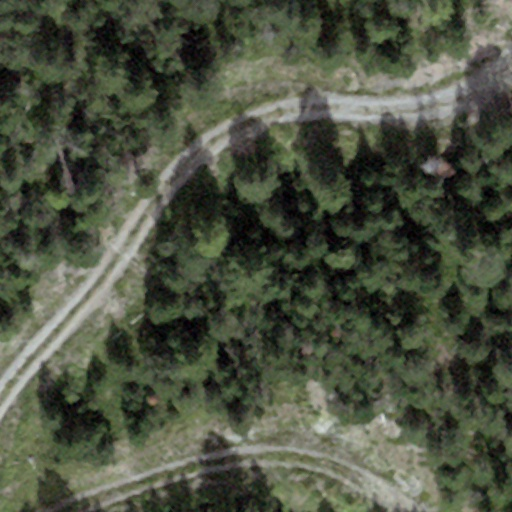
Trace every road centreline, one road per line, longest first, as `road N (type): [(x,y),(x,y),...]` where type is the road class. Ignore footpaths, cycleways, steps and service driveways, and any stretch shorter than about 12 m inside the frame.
road 1 (track): [(499,0),(426,87),(275,101),(189,147),(0,383)]
road 2 (track): [(23,511),(252,444),(336,459),(419,511)]
